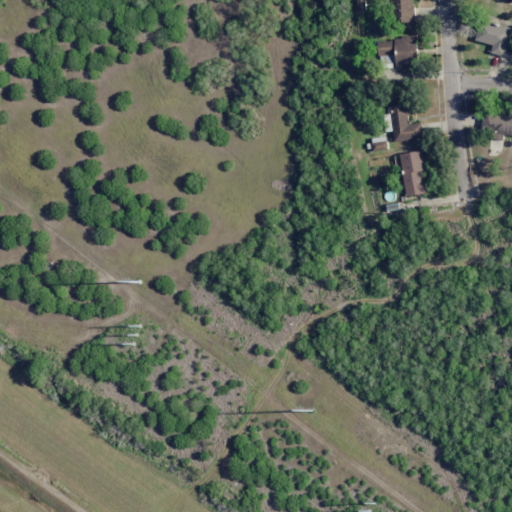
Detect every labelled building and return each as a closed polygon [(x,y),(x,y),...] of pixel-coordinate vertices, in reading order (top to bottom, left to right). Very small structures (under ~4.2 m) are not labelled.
[(357,0),(358,10),(366,10),(365,0),(357,0)] [(415,22),(414,0),(391,0),(392,22),(415,22)] [(475,40),(493,45),(491,53),(506,57),(511,32),(511,28),(481,20),(475,40)] [(396,68),(419,68),(418,37),(379,38),(379,63),(396,63),(396,68)] [(423,139),(421,122),(411,123),(408,98),(389,100),(390,116),(385,116),(386,131),(393,130),(395,142),(423,139)] [(504,135),(511,135),(511,115),(483,114),(483,130),(494,131),(493,139),(504,139),(504,135)] [(401,153),(405,196),(429,193),(424,151),(401,153)]
